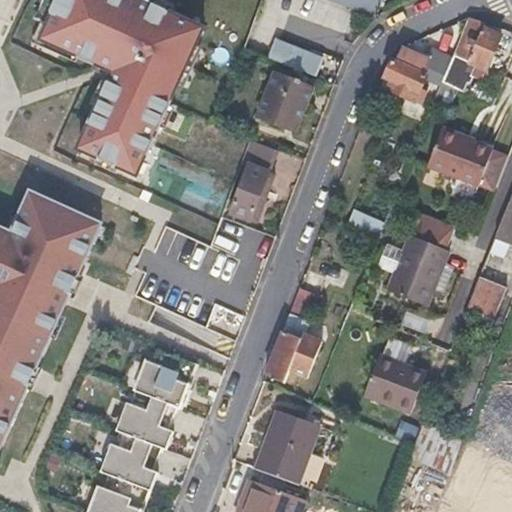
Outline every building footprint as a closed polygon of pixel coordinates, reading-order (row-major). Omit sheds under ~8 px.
[(144,0),(40,0),(33,17),(47,23),(40,38),(113,70),(78,150),(135,175),(201,25),(144,0)] [(333,0),(375,15),(381,0),(333,0)] [(482,29),(484,24),(468,18),(457,44),(469,49),(473,51),(482,29)] [(486,70),(501,37),(482,29),(473,51),(468,62),(486,70)] [(323,57),(275,39),(268,57),(301,70),(316,75),(323,57)] [(458,77),(469,49),(457,44),(453,54),(442,83),(461,92),(466,81),(458,77)] [(383,90),(387,92),(421,105),(426,91),(420,88),(424,77),(421,74),(426,59),(405,51),(402,50),(397,63),(391,62),(385,77),(386,79),(383,90)] [(442,83),(453,54),(443,50),(434,73),(435,79),(442,83)] [(257,115),(275,123),(295,131),(311,87),(274,73),(257,115)] [(489,154),(459,142),(462,136),(442,128),(427,168),(475,189),(479,179),(489,154)] [(271,171),(279,151),(258,143),(251,164),(271,171)] [(497,186),(507,161),(489,154),(479,179),(497,186)] [(257,209),(271,171),(251,164),(236,202),(257,209)] [(0,444),(1,445),(93,240),(91,239),(97,224),(30,193),(18,220),(21,222),(15,235),(0,228),(0,444)] [(511,253),(511,200),(494,246),(511,253)] [(349,222),(381,233),(385,220),(354,209),(349,222)] [(379,276),(393,280),(387,296),(426,311),(433,294),(441,297),(450,273),(443,270),(448,258),(443,256),(453,231),(423,218),(413,244),(407,241),(401,258),(389,253),(379,276)] [(244,260),(252,241),(232,233),(225,251),(244,260)] [(491,324),(501,296),(477,287),(466,315),(491,324)] [(302,338),(318,298),(299,291),(283,333),(301,340),(302,338)] [(407,311),(402,324),(425,333),(430,321),(407,311)] [(289,373),(301,340),(283,333),(267,377),(285,383),(289,373)] [(307,380),(320,344),(302,338),(301,340),(289,373),(307,380)] [(142,372),(135,390),(182,407),(194,378),(191,377),(196,363),(157,349),(147,374),(142,372)] [(387,410),(404,368),(380,358),(363,399),(387,410)] [(146,361),(142,372),(147,374),(151,363),(146,361)] [(409,418),(425,377),(404,368),(387,410),(409,418)] [(127,403),(117,430),(167,448),(173,430),(164,426),(167,418),(171,419),(176,405),(135,390),(130,404),(127,403)] [(298,486),(320,429),(280,415),(259,471),(298,486)] [(449,474),(457,451),(460,441),(422,425),(412,450),(409,458),(449,474)] [(112,443),(101,471),(151,490),(158,471),(149,468),(152,459),(155,461),(161,446),(120,431),(115,444),(112,443)] [(466,445),(457,467),(475,474),(484,453),(466,445)] [(96,495),(89,511),(142,511),(146,503),(144,502),(148,488),(110,474),(101,497),(96,495)] [(238,511),(302,511),(306,503),(249,482),(238,511)] [(105,486),(100,484),(96,495),(101,497),(105,486)]
